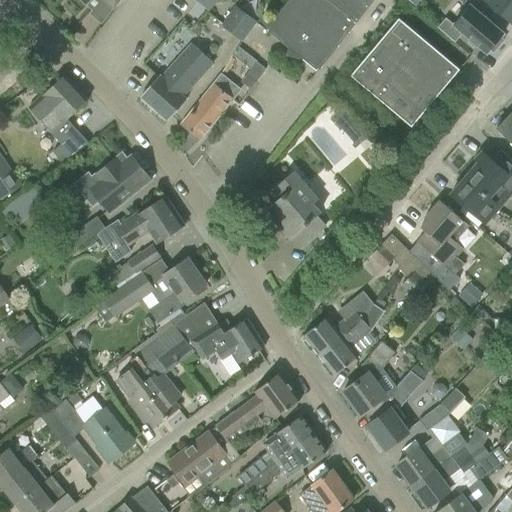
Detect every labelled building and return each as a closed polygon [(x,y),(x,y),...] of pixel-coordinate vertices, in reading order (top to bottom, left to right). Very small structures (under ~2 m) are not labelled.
[(79,0),(86,6),(91,0),(102,0),(113,9),(119,0),(79,0)] [(199,0),(211,9),(217,0),(199,0)] [(290,0),(277,15),(265,30),(317,72),(374,0),(290,0)] [(511,0),(462,0),(469,5),(480,15),(481,15),(488,5),(511,25),(511,23),(511,0)] [(445,18),(437,28),(454,43),(462,34),(469,39),(469,40),(477,46),(486,54),(490,50),(493,53),(503,41),(500,38),(503,34),(481,15),(480,15),(469,5),(452,25),(445,18)] [(235,6),(222,24),(241,38),(254,21),(235,6)] [(350,76),(411,127),(459,70),(398,19),(350,76)] [(168,121),(181,106),(186,101),(181,97),(212,63),(207,58),(192,45),(173,66),(175,67),(164,80),(159,75),(140,96),(168,121)] [(256,62),(246,75),(241,82),(250,90),(256,82),(265,70),(256,62)] [(64,74),(29,107),(42,121),(41,123),(61,144),(61,145),(52,153),(60,164),(68,158),(88,144),(66,120),(88,100),(64,74)] [(221,74),(181,124),(200,139),(232,100),(229,98),(233,93),(235,95),(240,89),(221,74)] [(365,137),(342,109),(332,117),(355,145),(365,137)] [(511,111),(495,128),(509,142),(511,145),(511,111)] [(498,209),(511,192),(511,160),(500,150),(499,151),(505,156),(497,165),(482,152),(475,160),(478,163),(464,179),(498,209)] [(0,154),(0,200),(0,201),(22,186),(0,154)] [(108,214),(151,179),(132,155),(125,161),(119,154),(95,174),(95,175),(99,172),(104,178),(89,190),(108,214)] [(319,213),(312,205),(317,200),(293,172),(267,195),(274,203),(265,210),(299,249),(325,226),(317,216),(319,213)] [(449,196),(474,217),(483,226),(498,209),(464,179),(449,196)] [(103,229),(97,234),(104,245),(120,234),(127,245),(148,231),(157,244),(168,237),(184,225),(165,196),(148,207),(121,226),(116,219),(103,229)] [(419,244),(410,253),(435,276),(437,278),(449,290),(458,279),(454,275),(464,264),(456,257),(462,249),(454,242),(468,226),(454,214),(439,201),(424,218),(427,220),(420,228),(432,238),(424,247),(419,243),(418,243),(419,244)] [(74,251),(103,229),(95,218),(66,240),(74,251)] [(391,234),(376,250),(372,245),(363,256),(367,260),(363,265),(376,278),(394,261),(399,267),(409,252),(391,234)] [(8,236),(0,241),(0,243),(6,252),(15,247),(8,236)] [(127,262),(127,263),(134,274),(158,258),(150,247),(127,262)] [(435,276),(410,253),(409,252),(399,267),(398,268),(409,278),(401,287),(415,299),(435,276)] [(171,270),(150,284),(155,291),(151,293),(158,304),(149,310),(158,323),(179,308),(177,304),(189,296),(205,285),(187,259),(171,270)] [(116,287),(134,274),(127,263),(109,276),(116,287)] [(115,318),(155,291),(143,273),(102,300),(103,301),(94,307),(105,323),(114,318),(115,318)] [(469,284),(458,296),(470,306),(481,295),(469,284)] [(0,305),(10,298),(0,285),(0,305)] [(302,336),(318,356),(363,320),(373,305),(363,292),(338,312),(340,315),(344,320),(335,327),(327,317),(302,336)] [(264,347),(246,319),(231,328),(226,320),(218,324),(204,302),(179,320),(176,322),(174,327),(187,344),(191,340),(203,359),(216,351),(221,359),(221,360),(220,361),(230,376),(240,369),(237,364),(258,351),(264,347)] [(363,320),(318,356),(334,376),(349,363),(358,356),(351,347),(372,331),(384,312),(373,305),(363,320)] [(159,333),(133,350),(137,355),(144,365),(156,379),(163,374),(193,351),(187,344),(174,327),(172,323),(159,333)] [(42,340),(31,326),(13,340),(23,354),(42,340)] [(460,326),(451,335),(463,348),(472,338),(460,326)] [(83,351),(87,347),(89,342),(85,337),(79,335),(74,339),(73,345),(77,350),(83,351)] [(511,351),(500,340),(484,357),(495,367),(501,360),(511,370),(511,351)] [(391,406),(387,400),(386,400),(372,379),(395,353),(382,342),(361,366),(367,373),(342,392),(360,415),(366,410),(373,420),(391,406)] [(156,379),(144,365),(134,373),(131,369),(116,380),(131,399),(128,401),(145,422),(147,420),(153,428),(178,408),(173,402),(180,397),(169,383),(163,374),(156,379)] [(257,395),(234,413),(243,427),(246,431),(248,429),(261,420),(258,416),(268,409),(276,418),(284,411),(293,405),(299,400),(300,399),(280,372),(276,376),(254,392),(257,395)] [(385,450),(402,438),(407,433),(399,422),(404,418),(398,410),(423,382),(411,372),(387,400),(391,406),(373,420),(367,425),(385,450)] [(0,413),(3,411),(0,407),(0,402),(9,395),(0,383),(0,413)] [(432,388),(432,393),(436,397),(441,397),(444,393),(444,388),(441,384),(436,384),(432,388)] [(454,388),(439,404),(441,406),(447,415),(464,396),(454,388)] [(51,410),(68,431),(73,437),(85,428),(103,451),(101,453),(108,463),(134,443),(127,433),(125,435),(105,410),(103,411),(98,404),(92,397),(74,411),(66,400),(53,411),(52,409),(51,410)] [(418,420),(426,431),(443,418),(447,415),(441,406),(439,404),(418,420)] [(46,425),(57,439),(68,431),(51,410),(41,418),(46,425)] [(217,428),(209,434),(233,462),(238,458),(241,456),(231,443),(238,437),(246,431),(243,427),(234,413),(217,426),(216,426),(217,428)] [(237,476),(244,485),(253,477),(314,434),(301,416),(275,434),(275,435),(263,443),(268,451),(237,476)] [(73,437),(68,431),(57,439),(74,460),(75,459),(90,478),(100,471),(87,454),(73,437)] [(204,487),(233,462),(209,434),(208,432),(168,462),(180,478),(186,485),(196,477),(204,487)] [(396,464),(412,485),(450,456),(450,455),(463,445),(465,444),(457,433),(442,444),(436,436),(418,449),(412,453),(396,464)] [(239,489),(226,500),(234,510),(247,499),(252,495),(282,471),(287,478),(299,469),(300,470),(310,463),(326,452),(314,434),(253,477),(244,485),(239,489)] [(469,469),(477,464),(463,445),(450,455),(450,456),(412,485),(428,507),(444,495),(449,491),(442,483),(461,469),(464,473),(469,469)] [(0,454),(0,485),(36,456),(29,447),(16,457),(9,448),(1,454),(0,454)] [(499,448),(477,464),(469,469),(478,480),(507,460),(499,448)] [(0,485),(15,504),(47,480),(32,461),(37,457),(36,456),(0,485)] [(511,468),(495,486),(506,496),(511,488),(511,468)] [(299,495),(311,511),(335,511),(353,499),(332,470),(311,485),(312,485),(299,495)] [(190,497),(173,475),(154,489),(171,511),(172,511),(172,510),(190,497)] [(21,511),(64,511),(75,504),(67,494),(66,495),(52,477),(48,480),(47,480),(15,504),(21,511)] [(449,502),(435,511),(481,511),(493,500),(487,493),(478,480),(454,498),(449,502)] [(147,486),(132,498),(145,511),(167,511),(159,502),(147,486)] [(145,511),(132,498),(130,496),(117,509),(120,511),(145,511)] [(283,511),(275,501),(261,511),(283,511)]
